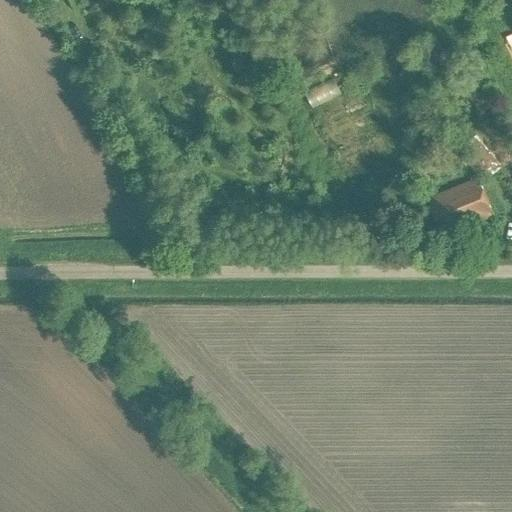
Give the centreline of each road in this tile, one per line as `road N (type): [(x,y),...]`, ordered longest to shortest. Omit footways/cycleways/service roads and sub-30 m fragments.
road 1 (unclassified): [(0,275),(511,271)]
road 2 (track): [(72,274),(85,307),(275,511)]
